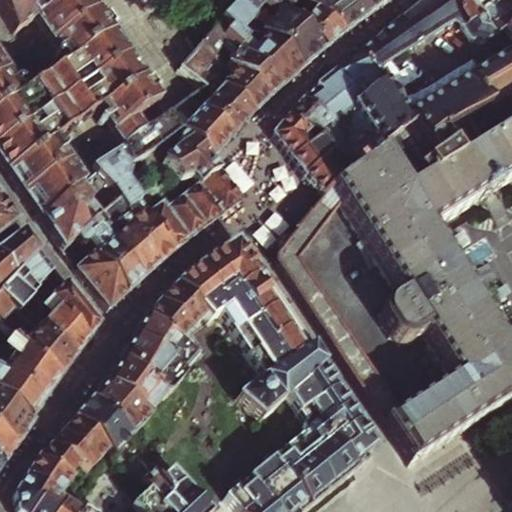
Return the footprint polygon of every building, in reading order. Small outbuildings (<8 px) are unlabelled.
[(0,160),(7,171),(11,176),(17,186),(41,223),(85,186),(50,135),(93,106),(121,146),(141,132),(134,122),(160,103),(155,96),(157,94),(149,82),(147,84),(112,32),(114,30),(106,19),(104,20),(90,0),(39,0),(34,6),(30,0),(9,0),(3,5),(5,8),(1,12),(16,35),(36,21),(65,64),(21,95),(0,63),(0,160)] [(0,0),(0,10),(1,12),(5,8),(3,5),(9,0),(0,0)] [(266,4),(262,0),(237,0),(228,9),(232,12),(247,26),(252,22),(249,19),(266,4)] [(279,15),(321,52),(336,41),(342,37),(322,19),(302,0),(269,0),(266,4),(279,15)] [(302,0),(322,19),(337,7),(332,0),(302,0)] [(511,57),(406,124),(377,82),(379,72),(453,28),(462,30),(450,13),(439,0),(424,0),(419,5),(312,93),(304,103),(327,124),(315,136),(317,138),(329,155),(348,180),(369,163),(356,143),(366,135),(379,154),(412,132),(426,153),(439,145),(462,131),(484,119),(485,120),(491,115),(479,95),(511,75),(511,57)] [(322,19),(342,37),(364,20),(383,6),(378,0),(332,0),(337,7),(322,19)] [(439,0),(450,13),(465,0),(439,0)] [(485,18),(510,0),(465,0),(450,13),(462,30),(465,33),(485,19),(485,18)] [(511,47),(511,0),(510,0),(485,18),(485,19),(465,33),(473,45),(486,49),(504,36),(510,45),(511,47)] [(232,12),(212,35),(226,47),(237,56),(240,52),(233,44),(247,26),(232,12)] [(266,42),(301,72),(313,60),(321,52),(279,15),(258,35),(266,42)] [(212,35),(200,47),(214,59),(226,47),(212,35)] [(249,67),(279,94),(286,87),(298,75),(301,72),(266,42),(255,53),(259,56),(249,67)] [(235,75),(268,105),(277,97),(279,94),(249,67),(238,57),(227,68),(235,75)] [(222,92),(253,120),(263,110),(268,105),(235,75),(221,90),(222,92)] [(511,75),(479,95),(491,115),(511,102),(511,75)] [(222,92),(202,113),(231,141),(244,129),(253,120),(222,92)] [(327,124),(304,103),(297,111),(289,119),(301,135),(281,152),(285,157),(289,163),(317,138),(315,136),(327,124)] [(202,113),(181,134),(188,143),(207,165),(216,157),(227,145),(231,141),(202,113)] [(75,274),(107,314),(114,308),(131,293),(139,285),(105,235),(107,233),(101,224),(118,211),(122,216),(133,208),(131,206),(133,205),(117,185),(121,186),(124,181),(123,179),(129,174),(131,167),(154,153),(181,133),(167,117),(92,171),(96,177),(85,186),(41,223),(47,232),(59,250),(89,231),(92,235),(89,238),(94,259),(75,274)] [(301,135),(289,119),(271,140),(276,146),(281,152),(301,135)] [(379,154),(428,228),(477,196),(479,199),(495,190),(493,186),(511,174),(511,131),(481,151),(454,169),(439,145),(426,153),(412,132),(379,154)] [(478,146),(473,149),(462,131),(439,145),(454,169),(481,151),(478,146)] [(322,201),(331,210),(337,206),(340,211),(396,295),(385,303),(381,311),(380,322),(382,332),(391,340),(402,344),(412,344),(422,338),(451,380),(401,415),(384,427),(395,444),(412,468),(463,435),(511,401),(511,361),(428,228),(379,154),(366,135),(356,143),(369,163),(348,180),(322,201)] [(297,172),(303,180),(329,155),(317,138),(289,163),(297,172)] [(188,143),(162,166),(177,185),(190,182),(193,186),(196,189),(214,174),(212,171),(209,167),(207,165),(188,143)] [(312,190),(322,201),(348,180),(329,155),(303,180),(312,190)] [(216,176),(199,188),(182,201),(204,231),(214,224),(221,218),(239,204),(229,192),(216,176)] [(163,214),(186,244),(195,237),(204,231),(182,201),(163,214)] [(274,266),(384,427),(401,415),(300,265),(340,211),(337,206),(331,210),(322,201),(300,228),(274,261),(274,266)] [(10,213),(2,202),(0,202),(0,233),(17,222),(10,213)] [(123,234),(155,271),(164,263),(172,256),(142,220),(133,208),(122,216),(118,211),(101,224),(107,233),(113,228),(119,237),(123,234)] [(142,220),(172,256),(179,250),(186,244),(163,214),(160,209),(142,220)] [(105,235),(139,285),(148,278),(155,271),(123,234),(119,237),(113,228),(107,233),(105,235)] [(16,279),(40,254),(34,246),(28,238),(1,262),(16,279)] [(257,276),(235,243),(221,253),(209,261),(203,266),(200,268),(174,289),(205,324),(208,328),(217,320),(260,384),(233,400),(256,426),(284,407),(305,438),(222,506),(227,511),(202,511),(170,472),(161,481),(170,491),(159,501),(150,492),(133,508),(135,511),(313,511),(361,475),(366,471),(367,468),(363,464),(377,453),(320,374),(322,373),(308,353),(307,354),(259,283),(260,281),(257,276)] [(54,274),(40,254),(16,279),(0,295),(0,302),(12,314),(15,317),(16,318),(29,304),(28,303),(37,293),(36,291),(54,274)] [(0,295),(16,279),(1,262),(0,262),(0,295)] [(55,316),(86,346),(91,339),(97,330),(65,288),(47,306),(55,316)] [(205,324),(174,289),(168,296),(161,304),(193,336),(205,324)] [(0,302),(0,327),(12,314),(0,302)] [(193,336),(161,304),(152,313),(145,320),(176,353),(193,336)] [(86,346),(55,316),(36,336),(70,368),(77,358),(86,346)] [(193,369),(176,353),(145,320),(141,324),(120,361),(106,387),(91,403),(132,438),(193,369)] [(19,354),(56,387),(63,377),(70,368),(36,336),(28,330),(22,337),(29,344),(23,351),(24,347),(19,342),(16,343),(12,348),(19,354)] [(0,402),(28,426),(44,403),(56,387),(19,354),(0,377),(0,402)] [(0,438),(16,452),(24,440),(31,428),(28,426),(0,402),(0,438)] [(84,412),(76,422),(110,453),(115,458),(132,438),(91,403),(84,412)] [(56,442),(35,464),(67,482),(79,467),(80,468),(82,466),(89,474),(110,453),(76,422),(56,442)] [(0,472),(8,462),(16,452),(0,438),(0,472)] [(23,482),(12,501),(13,511),(70,511),(56,502),(70,484),(67,482),(35,464),(23,482)] [(161,481),(154,472),(142,483),(150,492),(159,501),(170,491),(161,481)]
